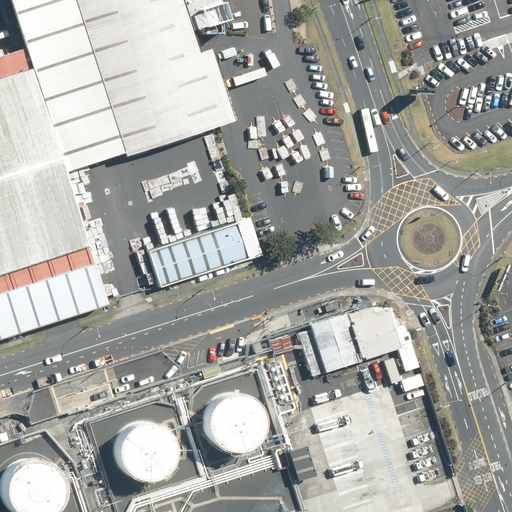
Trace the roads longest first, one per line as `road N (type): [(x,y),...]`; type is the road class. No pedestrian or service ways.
road 1 (unclassified): [(260,294),(0,382)]
road 2 (tertiary): [(388,219),(377,141),(328,0)]
road 3 (tertiary): [(348,0),(398,149),(439,194)]
road 4 (unclassified): [(406,273),(282,298),(260,294)]
road 5 (unclassified): [(260,294),(279,278),(385,233)]
road 6 (tertiary): [(463,265),(462,333),(473,379),(467,390)]
road 7 (tertiary): [(505,511),(467,390)]
road 8 (tertiary): [(467,390),(456,383),(419,279)]
